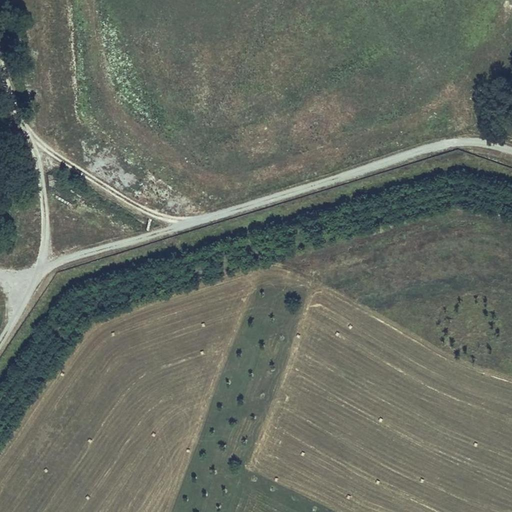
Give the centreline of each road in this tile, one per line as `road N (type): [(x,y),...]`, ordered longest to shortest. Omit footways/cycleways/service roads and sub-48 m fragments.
road 1 (track): [(511,154),(450,142),(55,263),(0,341)]
road 2 (track): [(194,221),(129,202),(48,148),(13,103),(0,59)]
road 3 (track): [(44,275),(46,222),(29,128)]
